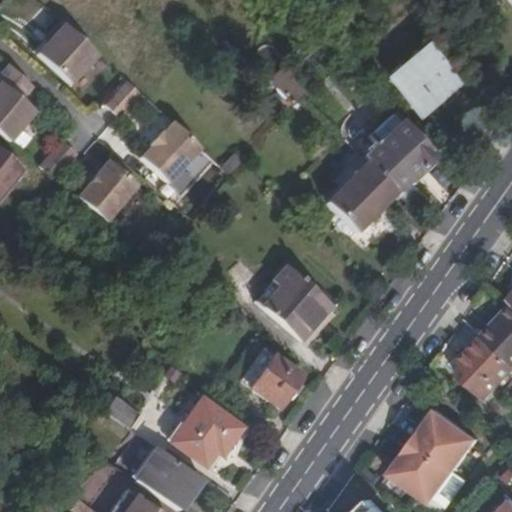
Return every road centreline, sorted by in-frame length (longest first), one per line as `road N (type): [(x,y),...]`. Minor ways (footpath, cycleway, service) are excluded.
road 1 (secondary): [(511,183),(282,511)]
road 2 (residential): [(0,47),(95,134)]
